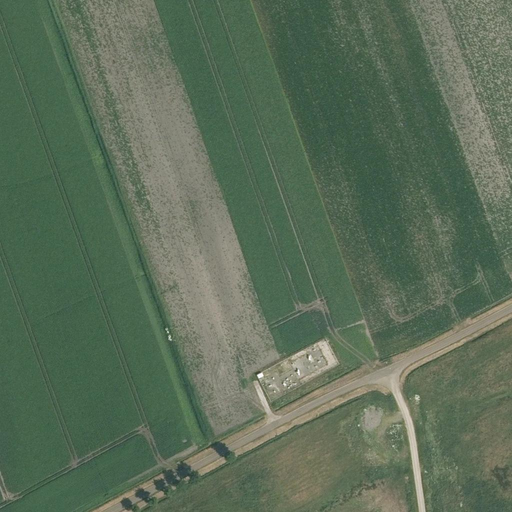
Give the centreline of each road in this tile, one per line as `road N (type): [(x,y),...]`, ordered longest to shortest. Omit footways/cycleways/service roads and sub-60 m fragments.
road 1 (unclassified): [(112,511),(388,369)]
road 2 (unclassified): [(421,511),(410,430),(388,369)]
road 3 (unclassified): [(388,369),(511,305)]
